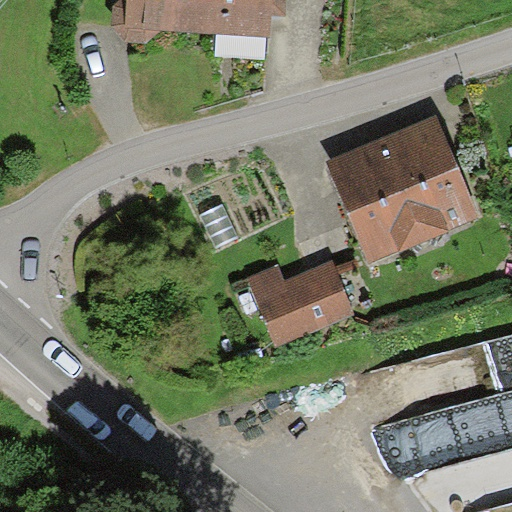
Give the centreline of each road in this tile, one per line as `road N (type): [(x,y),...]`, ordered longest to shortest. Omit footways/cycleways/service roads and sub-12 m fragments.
road 1 (residential): [(511,27),(93,171),(0,251)]
road 2 (secondary): [(225,511),(0,318)]
